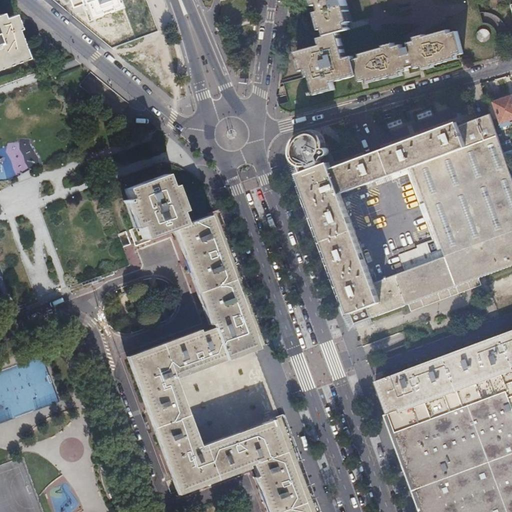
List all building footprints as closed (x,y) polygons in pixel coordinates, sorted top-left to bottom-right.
[(327,23),(331,36),(339,34),(350,31),(349,24),(353,23),(347,0),(322,0),(324,6),(321,7),(325,23),(327,23)] [(0,73),(29,62),(18,34),(20,33),(15,18),(4,22),(2,17),(0,17),(0,73)] [(359,76),(360,82),(367,80),(369,84),(404,75),(403,71),(422,66),(423,70),(435,67),(434,64),(458,58),(456,54),(463,52),(458,32),(451,34),(450,30),(426,37),(426,34),(416,37),(417,41),(409,43),(410,46),(402,48),(401,46),(395,47),(394,44),(385,46),(385,48),(362,54),(362,55),(354,57),(359,76)] [(479,30),(478,41),(487,41),(488,30),(479,30)] [(319,95),(336,90),(334,83),(359,76),(354,57),(346,60),(339,34),(331,36),(323,39),(325,45),(299,51),(304,71),(309,70),(310,73),(313,72),(319,95)] [(166,77),(175,74),(168,50),(158,52),(166,77)] [(506,120),(511,118),(511,97),(494,103),(501,125),(507,123),(506,120)] [(490,114),(459,126),(466,142),(497,131),(490,114)] [(456,120),(332,167),(342,193),(406,167),(412,165),(466,142),(459,126),(456,120)] [(308,166),(309,169),(321,164),(320,160),(324,156),(326,156),(329,153),(329,151),(327,148),(324,147),(324,143),(323,138),(319,134),(313,131),(309,131),(304,132),(300,134),(296,138),(293,143),(290,149),(291,154),(293,159),(296,163),(299,166),(306,167),(308,166)] [(309,169),(298,173),(324,246),(349,313),(366,307),(371,317),(511,263),(511,175),(497,131),(466,142),(412,165),(445,254),(410,267),(405,269),(375,280),(366,256),(362,247),(351,217),(345,202),(342,193),(332,167),(329,161),(321,164),(309,169)] [(432,237),(438,235),(412,165),(406,167),(432,237)] [(175,229),(183,226),(178,216),(183,214),(172,187),(168,189),(163,176),(124,192),(128,202),(123,204),(134,232),(139,230),(143,242),(175,229)] [(350,200),(345,202),(351,217),(356,215),(350,200)] [(183,226),(175,229),(213,329),(129,361),(180,492),(253,464),(270,511),(315,511),(308,490),(281,418),(201,448),(175,382),(265,347),(215,214),(183,226)] [(399,253),(405,269),(410,267),(445,254),(438,235),(425,240),(426,240),(416,244),(417,246),(399,253)] [(369,245),(362,247),(366,256),(372,253),(369,245)] [(511,511),(511,329),(373,381),(422,511),(511,511)]
